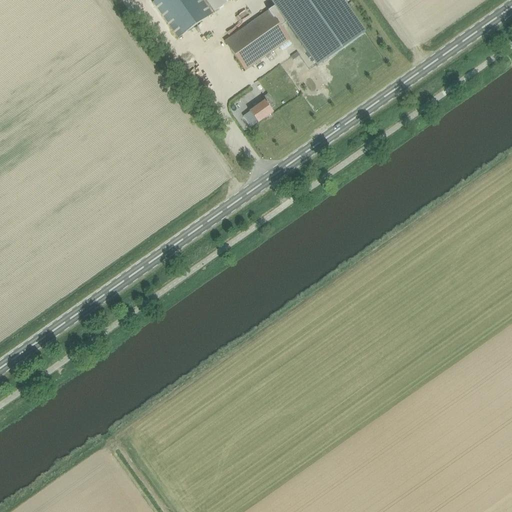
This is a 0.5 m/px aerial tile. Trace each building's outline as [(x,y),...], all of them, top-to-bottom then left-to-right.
[(177,39),(212,14),(202,0),(156,0),(152,3),(177,39)] [(205,0),(214,13),(232,0),(205,0)] [(265,0),(272,8),(268,11),(280,28),(284,25),(313,67),(361,32),(337,0),(265,0)] [(245,71),(288,40),(268,11),(224,42),(245,71)] [(270,109),(275,106),(267,94),(262,98),(264,101),(249,112),(257,124),(273,113),(270,109)]
